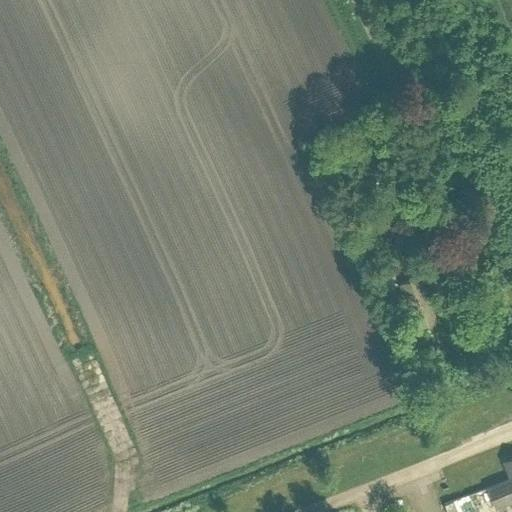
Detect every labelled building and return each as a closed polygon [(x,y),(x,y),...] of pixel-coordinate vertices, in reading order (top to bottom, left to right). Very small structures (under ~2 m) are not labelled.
[(356,217),(366,238),(388,228),(378,207),(356,217)] [(391,269),(379,274),(394,310),(406,306),(416,332),(439,323),(434,309),(437,308),(424,275),(397,286),(391,269)] [(487,319),(459,330),(470,356),(498,344),(487,319)] [(495,507),(511,500),(511,457),(503,461),(510,476),(486,486),(495,507)] [(443,500),(447,511),(478,511),(493,506),(485,484),(443,500)]
